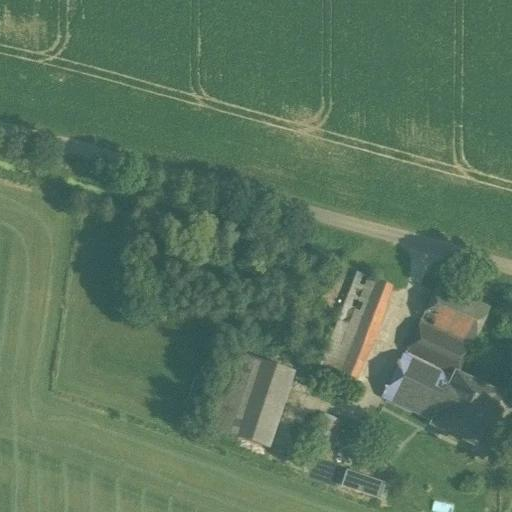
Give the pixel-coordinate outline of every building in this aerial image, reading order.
[(355,380),(391,287),(355,273),(319,366),(355,380)] [(434,423),(458,377),(490,309),(437,284),(383,399),(434,423)] [(269,450),(294,373),(230,352),(204,429),(269,450)] [(458,377),(434,423),(433,425),(477,445),(500,396),(458,377)] [(331,461),(336,447),(334,446),(343,423),(323,415),(308,451),(331,461)] [(359,475),(346,471),(341,487),(353,492),(359,475)]
